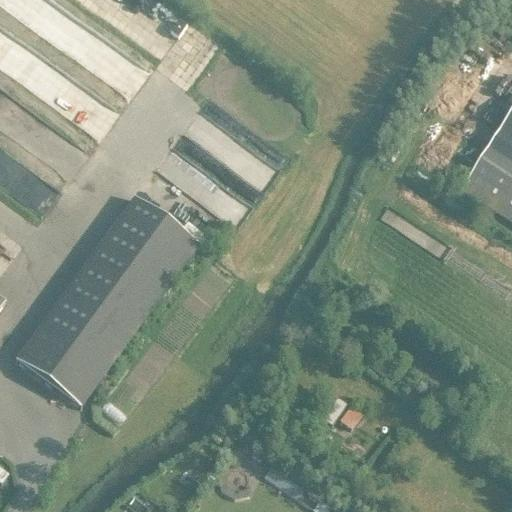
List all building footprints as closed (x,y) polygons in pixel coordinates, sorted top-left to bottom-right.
[(511,111),(486,152),(511,168),(511,111)] [(511,168),(486,152),(460,192),(511,226),(511,168)] [(198,248),(133,201),(15,364),(79,411),(198,248)] [(336,400),(321,421),(331,428),(346,407),(336,400)] [(218,431),(211,442),(217,446),(224,435),(218,431)]
